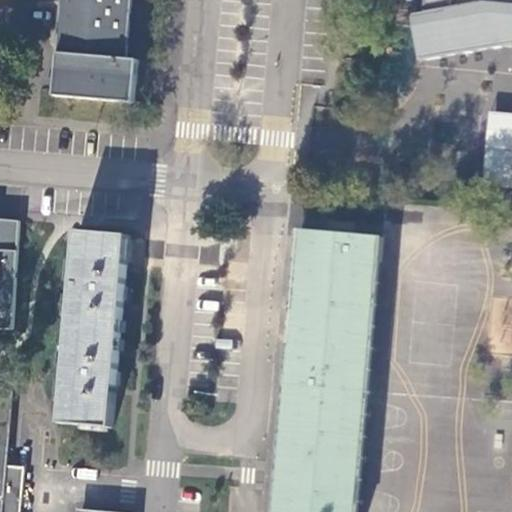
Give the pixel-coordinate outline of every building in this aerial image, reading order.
[(63,0),(59,54),(126,59),(131,0),(63,0)] [(500,49),(511,50),(511,0),(419,0),(418,14),(405,16),(415,61),(500,49)] [(138,60),(126,59),(59,54),(55,96),(135,102),(138,60)] [(511,118),(481,116),(476,183),(511,186),(511,118)] [(0,329),(12,330),(19,223),(0,221),(0,329)] [(278,474),(276,511),(360,511),(384,239),(302,231),(278,474)] [(61,425),(113,430),(129,237),(78,232),(61,425)] [(12,397),(0,395),(0,511),(102,511),(80,510),(79,511),(3,511),(6,477),(12,397)] [(6,477),(3,511),(22,511),(25,479),(6,477)]
